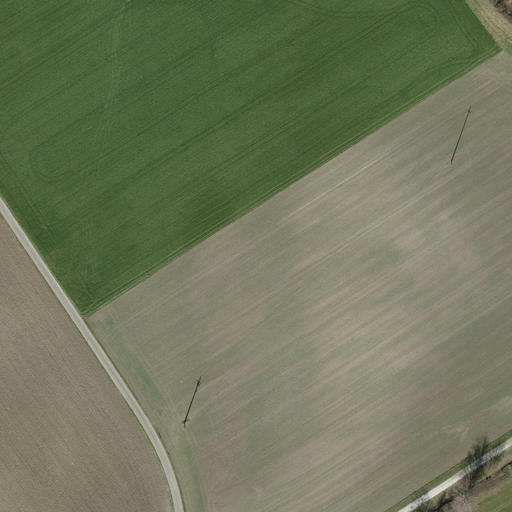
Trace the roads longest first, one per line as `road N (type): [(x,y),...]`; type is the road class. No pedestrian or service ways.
road 1 (unclassified): [(179,511),(141,414),(0,202)]
road 2 (track): [(402,511),(511,442)]
